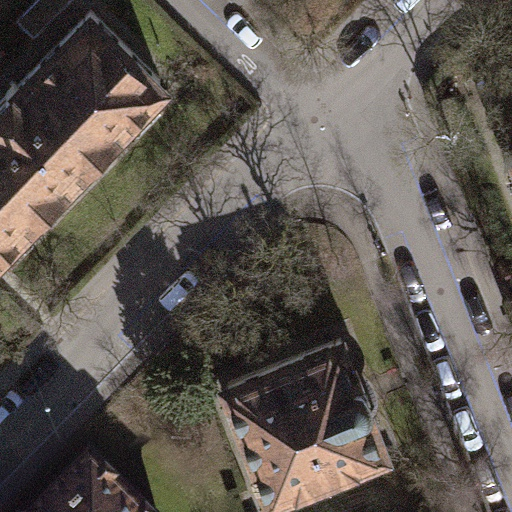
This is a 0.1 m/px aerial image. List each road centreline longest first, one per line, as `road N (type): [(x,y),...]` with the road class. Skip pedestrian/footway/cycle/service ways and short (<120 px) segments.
road 1 (residential): [(0,433),(314,116)]
road 2 (residential): [(314,116),(390,175),(511,485)]
road 3 (residential): [(314,116),(195,0)]
road 4 (residential): [(314,116),(427,0)]
